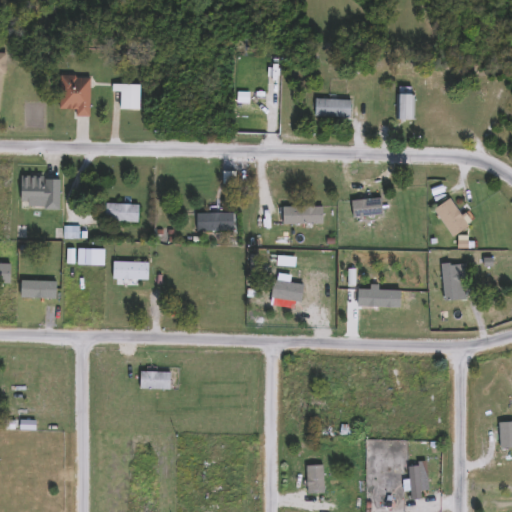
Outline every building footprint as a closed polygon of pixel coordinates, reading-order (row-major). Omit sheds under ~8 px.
[(87,76),(87,116),(72,116),(72,109),(56,109),(56,76),(87,76)] [(392,120),(392,86),(413,86),(413,120),(392,120)] [(349,99),(349,117),(311,117),(311,99),(349,99)] [(55,209),(22,209),(22,201),(16,201),(16,176),(55,176),(55,209)] [(464,226),(448,237),(429,209),(445,198),(464,226)] [(136,203),(136,222),(102,222),(102,203),(136,203)] [(321,206),(321,224),(284,224),(284,206),(321,206)] [(192,231),(192,213),(232,213),(232,231),(192,231)] [(269,302),(269,282),(313,282),(313,302),(269,302)] [(398,290),(398,308),(354,308),(354,290),(398,290)] [(168,389),(135,389),(135,371),(168,371),(168,389)] [(389,391),(389,410),(350,410),(350,391),(389,391)]
